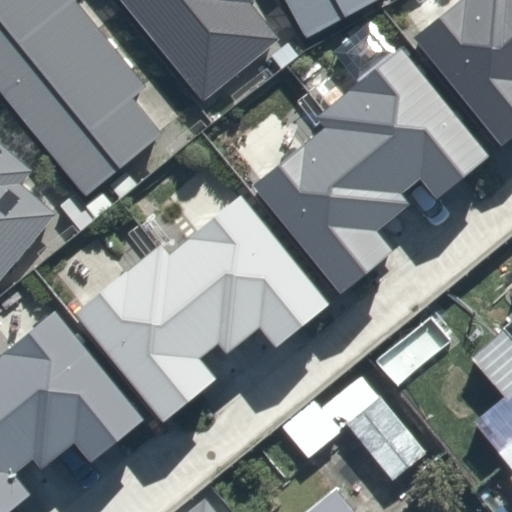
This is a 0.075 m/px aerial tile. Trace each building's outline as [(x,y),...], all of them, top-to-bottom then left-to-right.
[(0,0),(0,66),(98,188),(175,127),(146,91),(158,81),(92,0),(0,0)] [(138,0),(215,96),(291,34),(263,0),(138,0)] [(302,0),(319,30),(373,0),(302,0)] [(511,0),(456,0),(426,25),(511,129),(511,0)] [(328,104),(337,116),(266,173),(352,282),(405,239),(389,220),(422,191),(413,182),(432,166),(449,186),(501,145),(412,36),(328,104)] [(0,278),(5,283),(69,208),(33,178),(45,165),(0,126),(0,278)] [(150,181),(139,167),(121,181),(133,195),(150,181)] [(173,233),(88,300),(175,410),(228,367),(212,347),(230,332),(238,342),(271,316),(287,335),(342,291),(253,184),(181,242),(173,233)] [(95,202),(106,216),(125,202),(114,188),(95,202)] [(95,202),(87,190),(72,202),(92,227),(106,216),(95,202)] [(0,511),(5,511),(43,483),(27,464),(45,448),(53,457),(87,432),(102,451),(157,408),(68,300),(0,355),(0,511)] [(511,328),(498,342),(511,355),(511,328)] [(382,369),(339,406),(403,479),(445,441),(382,369)] [(377,511),(344,473),(300,511),(377,511)]
